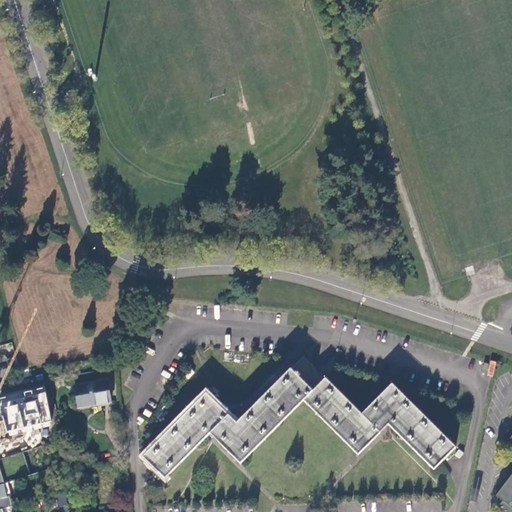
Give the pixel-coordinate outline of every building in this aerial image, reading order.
[(143,458),(164,479),(210,434),(211,435),(240,464),(303,401),(357,454),(389,425),(391,427),(433,470),(455,448),(393,384),(361,414),(303,358),(236,423),(206,394),(143,458)] [(74,386),(78,408),(109,402),(106,380),(74,386)] [(0,445),(2,445),(52,426),(44,387),(0,397),(0,445)] [(503,502),(511,508),(511,436),(508,442),(511,445),(511,475),(496,496),(501,500),(503,502)] [(68,511),(66,493),(57,495),(58,508),(61,508),(61,511),(68,511)] [(511,511),(511,508),(503,502),(500,506),(498,504),(497,503),(497,511),(500,511),(506,511),(505,511),(511,511)]
